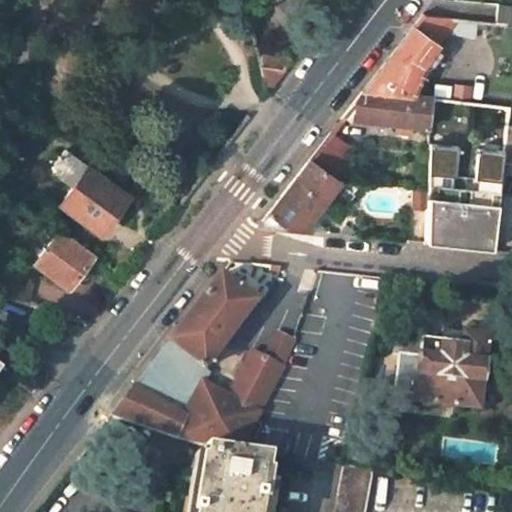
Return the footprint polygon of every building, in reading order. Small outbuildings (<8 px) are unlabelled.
[(511,23),(511,3),(497,2),(494,21),(511,23)] [(360,91),(407,96),(420,70),(461,18),(421,13),(360,91)] [(340,119),(428,126),(430,98),(407,96),(360,91),(340,119)] [(511,164),(511,128),(504,127),(500,163),(511,164)] [(334,179),(346,163),(338,155),(344,146),(328,134),(308,159),(334,179)] [(434,240),(484,245),(485,239),(493,240),(502,150),(476,147),(473,175),(460,173),(453,172),(456,146),(427,143),(427,189),(426,234),(434,234),(434,240)] [(124,195),(63,150),(52,165),(55,174),(72,186),(57,203),(97,233),(107,218),(112,221),(125,205),(120,201),(124,195)] [(334,179),(308,159),(260,221),(272,225),(311,229),(312,215),(337,181),(334,179)] [(59,230),(35,263),(66,288),(92,254),(59,230)] [(0,292),(22,302),(30,280),(0,269),(0,292)] [(205,379),(214,367),(208,364),(259,297),(225,270),(114,413),(179,436),(200,443),(207,444),(244,449),(285,364),(255,348),(231,391),(205,379)] [(419,337),(411,396),(477,404),(480,378),(485,373),(486,364),(482,359),(485,333),(481,333),(481,329),(479,328),(469,326),(466,328),(466,332),(461,331),(460,341),(442,339),(419,337)] [(460,341),(461,331),(443,329),(442,339),(460,341)] [(207,444),(205,455),(202,454),(192,511),(259,511),(262,498),(266,498),(271,467),(268,467),(269,453),(207,444)] [(342,461),(331,511),(366,511),(375,468),(342,461)]
